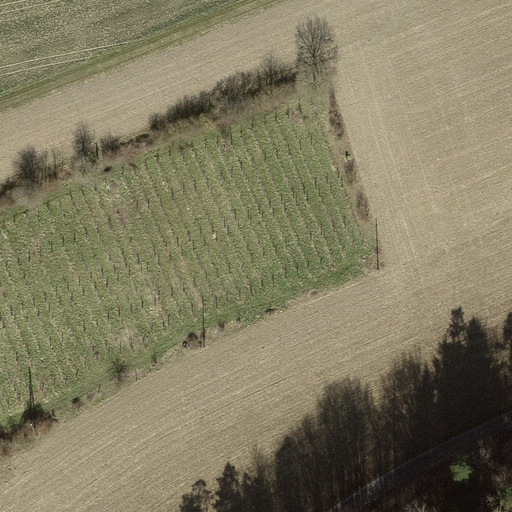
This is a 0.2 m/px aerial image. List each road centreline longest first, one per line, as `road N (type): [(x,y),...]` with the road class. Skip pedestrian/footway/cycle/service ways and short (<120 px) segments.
road 1 (track): [(0,99),(253,0)]
road 2 (residential): [(511,408),(340,511)]
